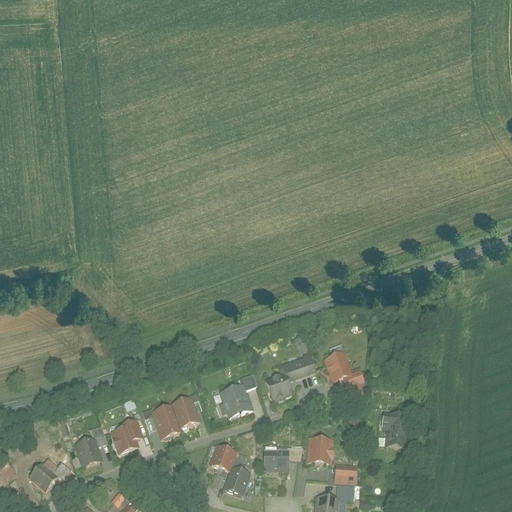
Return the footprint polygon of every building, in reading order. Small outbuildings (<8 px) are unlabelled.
[(344,358),(326,364),(334,388),(346,384),(348,389),(346,390),(352,407),(362,404),(357,390),(365,388),(360,374),(351,377),(344,358)] [(267,385),(273,402),(292,396),(288,384),(310,376),(305,361),(282,369),(285,379),(267,385)] [(258,391),(255,379),(244,381),(247,393),(258,391)] [(242,389),(223,395),(231,421),(250,415),(242,389)] [(196,402),(176,408),(184,435),(204,429),(196,402)] [(156,416),(145,419),(150,439),(158,437),(160,446),(180,441),(173,415),(157,419),(156,416)] [(142,444),(136,425),(127,428),(133,447),(142,444)] [(388,426),(387,454),(409,455),(410,426),(388,426)] [(103,432),(93,435),(99,452),(109,449),(103,432)] [(127,434),(112,438),(118,458),(133,454),(127,434)] [(331,444),(310,442),(308,464),(330,466),(331,444)] [(94,443),(76,448),(83,474),(101,469),(94,443)] [(217,450),(210,470),(230,477),(237,457),(217,450)] [(303,466),(303,452),(293,452),(293,466),(303,466)] [(265,455),(265,475),(290,474),(289,454),(265,455)] [(0,468),(0,474),(6,482),(16,473),(7,462),(0,468)] [(73,475),(63,466),(58,471),(67,481),(73,475)] [(45,467),(32,482),(48,496),(61,481),(45,467)] [(337,469),(336,486),(354,488),(356,470),(337,469)] [(234,473),(226,497),(244,503),(252,479),(234,473)] [(119,497),(108,510),(110,511),(121,511),(128,504),(119,497)] [(316,511),(337,511),(339,504),(318,501),(316,511)]
